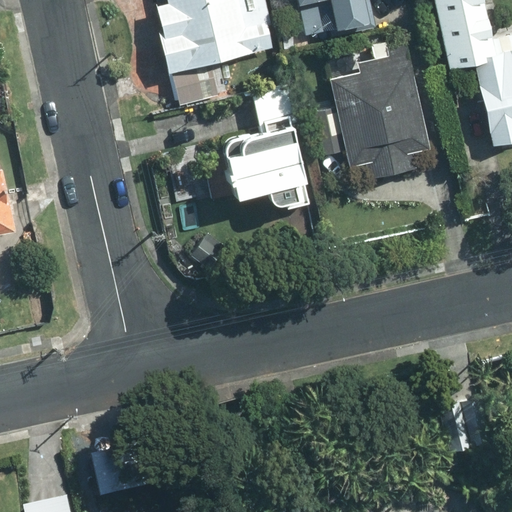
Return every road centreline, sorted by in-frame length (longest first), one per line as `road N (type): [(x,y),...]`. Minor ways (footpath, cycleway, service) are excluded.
road 1 (residential): [(134,373),(511,290)]
road 2 (residential): [(134,373),(51,0)]
road 3 (residential): [(0,402),(134,373)]
